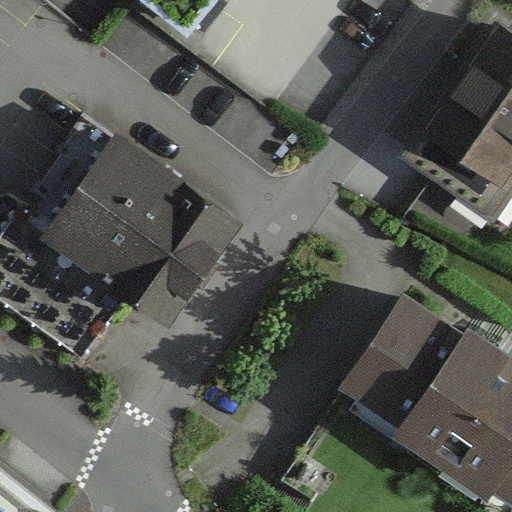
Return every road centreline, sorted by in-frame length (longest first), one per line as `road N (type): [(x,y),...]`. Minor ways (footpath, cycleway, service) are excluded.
road 1 (residential): [(124,488),(173,388),(460,0)]
road 2 (residential): [(124,488),(0,389)]
